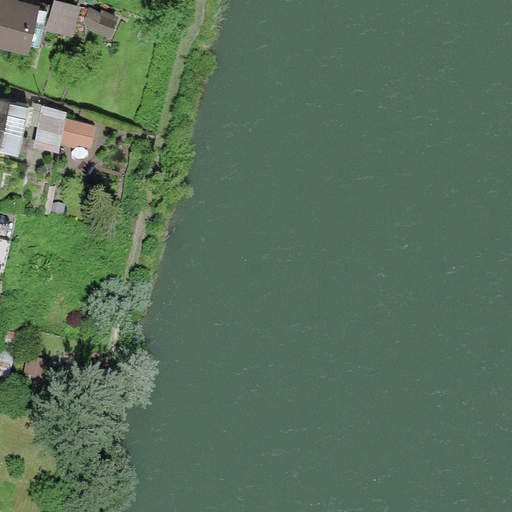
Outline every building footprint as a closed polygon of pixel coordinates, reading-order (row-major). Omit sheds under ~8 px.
[(0,0),(0,29),(26,34),(31,0),(0,0)] [(79,0),(55,0),(48,22),(73,31),(83,1),(79,0)] [(92,4),(86,24),(112,32),(118,12),(92,4)] [(27,97),(6,94),(0,125),(0,136),(20,140),(23,120),(27,97)] [(27,97),(23,120),(37,122),(41,100),(27,97)] [(65,104),(41,100),(37,122),(33,143),(57,147),(59,137),(62,117),(65,104)] [(62,117),(59,137),(88,142),(91,122),(62,117)] [(0,265),(2,265),(7,266),(12,242),(0,239),(0,265)]
